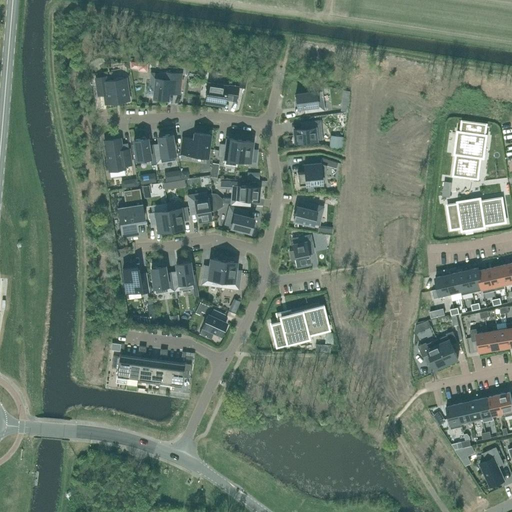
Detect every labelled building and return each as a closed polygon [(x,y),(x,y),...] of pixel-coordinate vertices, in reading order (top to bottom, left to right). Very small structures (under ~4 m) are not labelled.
[(153,97),(167,99),(168,99),(168,92),(179,93),(181,74),(159,71),(159,74),(151,73),(150,84),(154,85),(153,97)] [(95,78),(95,79),(98,95),(104,94),(105,104),(129,100),(126,78),(124,79),(122,78),(120,78),(117,78),(115,79),(114,80),(106,81),(105,77),(95,78)] [(208,82),(208,83),(205,102),(224,105),(225,99),(236,100),(238,87),(208,82)] [(324,110),(321,91),(295,94),(297,107),(305,106),(306,112),(324,110)] [(296,142),(322,139),(320,120),(302,122),(302,128),(294,129),(296,142)] [(485,135),(486,124),(462,121),(461,131),(458,131),(455,154),(456,154),(453,175),(478,178),(481,157),(484,157),(487,135),(485,135)] [(207,156),(210,135),(194,133),(193,139),(183,138),(181,153),(191,154),(207,156)] [(156,160),(156,163),(175,160),(171,134),(158,136),(159,144),(153,145),(155,157),(156,160)] [(104,141),(107,161),(105,161),(106,169),(109,169),(109,170),(125,168),(124,165),(131,164),(129,149),(122,150),(120,138),(104,141)] [(155,157),(153,145),(147,146),(146,138),(134,140),(137,160),(155,157)] [(237,160),(239,140),(227,138),(224,164),(236,166),(237,160)] [(239,140),(237,160),(255,162),(257,150),(251,149),(252,141),(239,140)] [(297,173),(298,185),(324,182),(326,165),(335,168),(337,162),(322,157),(320,163),(304,164),(305,172),(297,173)] [(444,181),(442,196),(449,197),(451,182),(444,181)] [(231,204),(237,204),(249,205),(249,199),(257,200),(258,187),(238,185),(232,185),(231,204)] [(206,192),(188,195),(189,201),(190,213),(191,213),(197,212),(198,220),(211,218),(207,198),(206,192)] [(222,203),(223,199),(216,194),(211,193),(212,202),(214,202),(222,203)] [(506,222),(502,197),(481,201),(480,198),(458,201),(458,203),(447,205),(451,229),(462,227),(462,230),(485,227),(485,225),(506,222)] [(166,203),(167,209),(169,223),(170,229),(183,227),(182,219),(188,218),(186,207),(180,207),(179,201),(166,203)] [(212,202),(213,211),(214,211),(222,206),(222,203),(214,202),(212,202)] [(293,219),(319,225),(323,207),(306,202),(304,208),(296,206),(293,219)] [(122,235),(138,233),(136,221),(144,220),(141,204),(126,206),(122,207),(118,208),(122,235)] [(225,224),(237,227),(235,232),(243,234),(244,229),(250,231),(253,218),(245,216),(247,210),(229,206),(225,224)] [(169,223),(167,209),(149,212),(151,224),(157,223),(158,231),(170,229),(169,223)] [(294,250),(289,251),(291,260),(296,259),(297,264),(309,262),(308,254),(314,252),(310,235),(292,239),(293,245),(294,250)] [(201,283),(220,286),(220,280),(223,260),(211,259),(210,266),(204,266),(201,283)] [(220,286),(227,287),(238,289),(241,271),(235,270),(236,262),(223,260),(220,280),(220,286)] [(177,271),(171,272),(174,290),(193,287),(192,281),(189,262),(176,264),(177,271)] [(511,271),(510,263),(500,266),(505,288),(505,285),(511,283),(511,271)] [(174,290),(171,272),(165,273),(164,266),(151,268),(155,293),(174,290)] [(500,266),(489,268),(494,290),(505,288),(500,266)] [(126,291),(133,290),(140,289),(141,292),(148,291),(145,273),(138,274),(137,267),(123,269),(126,291)] [(494,290),(489,268),(479,270),(478,267),(478,268),(484,293),(494,290)] [(484,293),(478,268),(467,270),(472,292),(482,290),(483,293),(484,293)] [(472,292),(467,270),(457,272),(462,295),(472,292)] [(462,295),(457,272),(446,275),(451,295),(461,292),(461,295),(462,295)] [(451,295),(446,275),(435,277),(440,297),(451,295)] [(276,346),(282,344),(309,337),(308,334),(329,329),(323,305),(290,313),(291,318),(270,323),(276,346)] [(222,320),(225,314),(213,309),(211,315),(208,314),(202,326),(208,328),(211,330),(220,334),(226,322),(222,320)] [(141,324),(142,324),(143,324),(153,322),(151,314),(139,316),(141,324)] [(472,341),(478,340),(480,351),(490,349),(487,331),(478,333),(477,328),(470,329),(472,341)] [(508,328),(498,330),(500,347),(510,346),(508,328)] [(498,330),(487,331),(490,349),(500,347),(498,330)] [(447,335),(437,339),(447,363),(458,359),(452,344),(458,342),(453,331),(447,333),(447,335)] [(437,339),(427,343),(426,342),(418,346),(423,357),(430,354),(436,368),(447,363),(437,339)] [(130,356),(119,354),(119,356),(113,356),(111,368),(117,368),(116,374),(128,376),(129,365),(130,356)] [(130,356),(129,365),(128,376),(138,377),(137,381),(138,381),(141,357),(130,356)] [(141,357),(138,381),(149,383),(152,359),(141,357)] [(149,383),(155,384),(160,384),(162,360),(152,359),(149,383)] [(160,384),(165,385),(170,386),(173,362),(162,360),(160,384)] [(191,364),(178,362),(173,362),(170,386),(181,387),(182,376),(189,377),(191,364)] [(511,399),(510,392),(499,394),(504,416),(511,414),(511,399)] [(504,416),(499,394),(489,397),(493,416),(503,414),(504,416)] [(492,414),(488,397),(478,399),(482,416),(492,414)] [(482,416),(478,399),(468,401),(472,419),(482,416)] [(462,426),(463,426),(462,423),(472,421),(467,401),(457,404),(462,424),(462,426)] [(462,424),(457,404),(446,406),(451,428),(462,426),(462,424)] [(486,461),(480,464),(490,486),(505,480),(498,466),(504,464),(496,447),(483,453),(486,461)]
